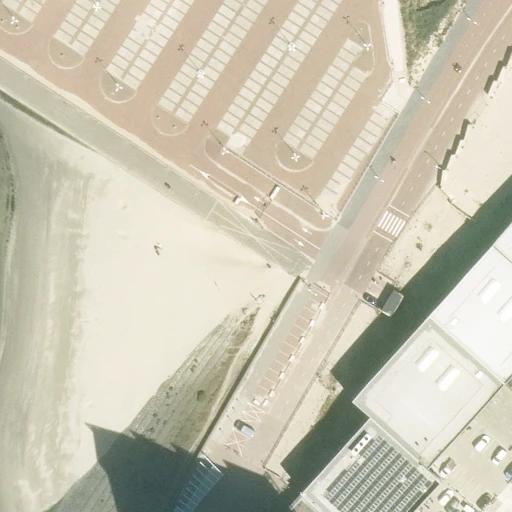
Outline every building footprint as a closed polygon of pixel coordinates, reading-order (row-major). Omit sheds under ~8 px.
[(511,220),(491,244),(427,313),(503,382),(511,372),(511,220)] [(427,313),(350,400),(366,415),(426,467),(503,382),(427,313)] [(366,415),(298,491),(300,493),(301,494),(321,511),(408,511),(439,478),(426,467),(366,415)] [(224,476),(203,455),(171,511),(191,511),(194,510),(208,492),(224,476)] [(321,511),(300,493),(296,496),(282,511),(321,511)]
